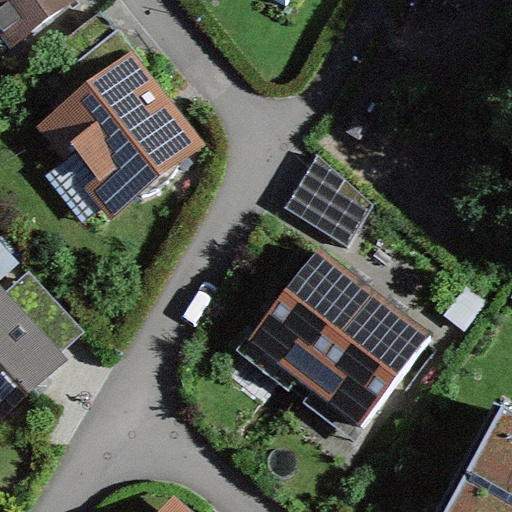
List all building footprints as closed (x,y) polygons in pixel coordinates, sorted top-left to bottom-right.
[(76,0),(0,0),(0,29),(12,46),(76,0)] [(71,75),(118,38),(100,15),(53,52),(71,75)] [(71,75),(57,112),(66,122),(129,72),(139,64),(118,38),(71,75)] [(66,122),(58,129),(119,205),(138,189),(145,197),(157,191),(172,179),(180,169),(174,161),(190,147),(129,72),(66,122)] [(356,192),(317,158),(300,185),(343,212),(356,192)] [(343,212),(300,185),(285,209),(328,236),(343,212)] [(374,207),(356,192),(343,212),(328,236),(348,248),(374,207)] [(375,298),(320,254),(251,344),(307,387),(375,298)] [(27,277),(0,301),(55,362),(82,337),(27,277)] [(432,341),(375,298),(307,387),(363,430),(432,341)] [(0,301),(0,418),(58,366),(55,362),(0,301)] [(511,511),(511,418),(497,410),(439,511),(511,511)]
